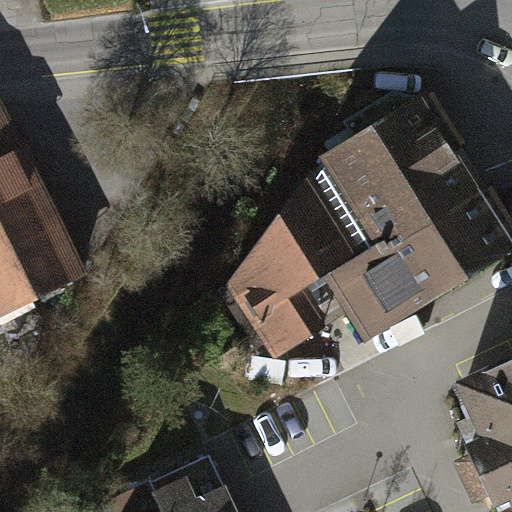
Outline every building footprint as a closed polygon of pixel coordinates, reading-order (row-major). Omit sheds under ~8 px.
[(313,164),(370,253),(325,281),(349,319),(366,346),(511,253),(511,246),(417,98),(313,164)] [(0,107),(0,106),(0,310),(81,271),(0,107)] [(265,219),(226,291),(270,372),(332,335),(305,292),(325,281),(370,253),(313,164),(265,219)] [(511,511),(511,355),(440,388),(496,511),(511,511)] [(148,511),(230,511),(209,464),(140,495),(148,511)]
